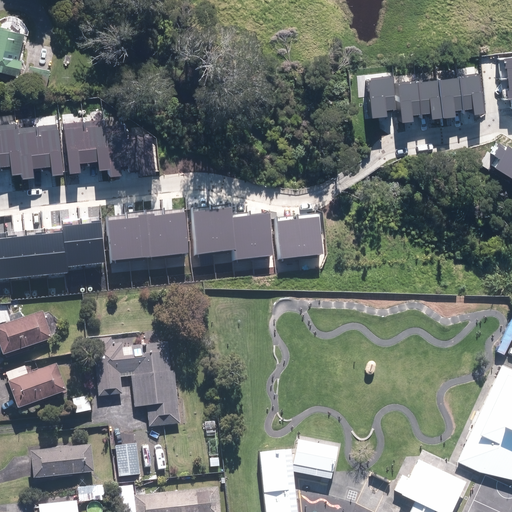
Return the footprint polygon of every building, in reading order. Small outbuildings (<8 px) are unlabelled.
[(0,27),(0,72),(16,77),(20,62),(16,61),(22,34),(8,31),(9,30),(0,27)] [(23,90),(43,95),(48,71),(29,67),(23,90)] [(480,74),(455,77),(459,111),(471,109),(472,115),(485,113),(480,74)] [(393,77),(368,80),(373,118),(387,117),(386,110),(397,109),(394,84),(393,77)] [(455,77),(435,80),(440,118),(453,117),(452,111),(459,111),(455,77)] [(435,80),(414,82),(418,115),(429,114),(429,120),(440,118),(435,80)] [(414,82),(394,84),(397,109),(398,123),(410,122),(409,116),(418,115),(414,82)] [(103,120),(83,122),(87,163),(99,162),(100,171),(109,170),(104,127),(103,120)] [(83,122),(63,124),(69,174),(79,173),(78,164),(87,163),(83,122)] [(16,124),(0,125),(0,168),(1,177),(21,175),(16,129),(16,124)] [(36,127),(42,178),(63,175),(58,124),(36,127)] [(122,125),(104,127),(109,170),(109,177),(128,175),(127,172),(123,138),(122,125)] [(36,126),(16,129),(21,175),(22,180),(42,178),(36,127),(36,126)] [(151,135),(123,138),(127,172),(141,170),(141,176),(156,175),(151,135)] [(500,158),(495,167),(511,178),(511,146),(508,144),(506,148),(498,143),(492,153),(500,158)] [(211,206),(216,252),(236,249),(232,217),(231,204),(211,206)] [(211,206),(193,208),(198,254),(216,252),(211,206)] [(163,209),(144,211),(149,256),(149,257),(168,255),(163,211),(163,209)] [(163,211),(168,255),(189,252),(184,209),(163,211)] [(126,215),(131,259),(149,256),(144,211),(126,213),(126,215)] [(251,215),(256,257),(275,255),(270,213),(251,215)] [(297,216),(302,256),(323,254),(319,214),(297,216)] [(126,215),(107,217),(112,261),(131,259),(126,215)] [(251,215),(232,217),(236,249),(237,260),(256,257),(251,215)] [(297,216),(277,218),(282,259),(302,256),(297,216)] [(101,222),(81,224),(86,265),(106,263),(101,222)] [(63,232),(66,267),(86,265),(81,224),(62,226),(63,232)] [(44,234),(48,275),(67,273),(66,267),(63,232),(44,234)] [(44,233),(26,235),(31,276),(48,275),(44,234),(44,233)] [(8,237),(12,278),(31,276),(26,235),(8,237)] [(8,237),(0,237),(0,279),(12,278),(8,237)] [(311,310),(310,317),(283,313),(265,436),(292,440),(307,336),(341,341),(345,315),(311,310)] [(41,313),(0,326),(0,356),(50,340),(49,339),(41,313)] [(109,339),(91,341),(98,398),(121,395),(119,379),(130,378),(133,408),(145,407),(147,429),(179,425),(173,372),(169,372),(165,344),(140,347),(132,347),(133,349),(121,350),(121,345),(110,346),(109,339)] [(13,409),(14,410),(64,392),(55,365),(4,384),(13,409)] [(511,373),(500,368),(455,464),(482,476),(507,481),(511,483),(511,373)] [(73,414),(89,411),(87,396),(70,399),(73,414)] [(296,440),(291,465),(330,473),(335,448),(296,440)] [(29,480),(91,473),(88,445),(65,447),(65,446),(53,448),(53,449),(26,452),(29,480)] [(135,445),(113,448),(117,478),(138,476),(135,445)] [(294,511),(287,451),(256,454),(255,454),(261,511),(294,511)] [(218,467),(217,458),(208,459),(208,468),(218,467)] [(415,462),(407,480),(400,477),(393,493),(400,497),(399,498),(413,504),(409,511),(450,511),(464,484),(462,484),(415,462)] [(179,490),(186,489),(186,482),(178,482),(179,490)] [(75,488),(77,504),(85,503),(85,501),(97,500),(96,486),(75,488)] [(133,511),(218,511),(216,488),(132,497),(133,511)] [(74,511),(74,502),(34,506),(34,511),(74,511)]
